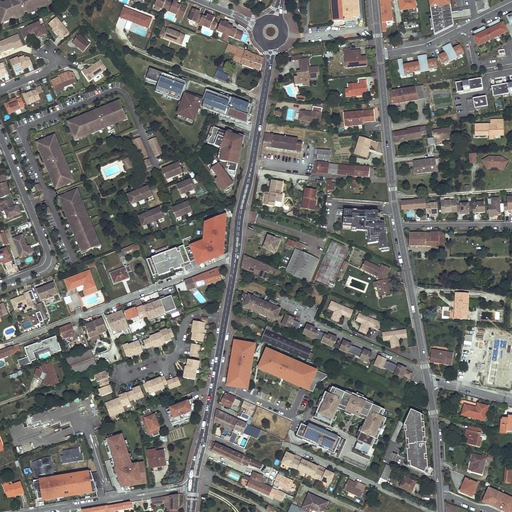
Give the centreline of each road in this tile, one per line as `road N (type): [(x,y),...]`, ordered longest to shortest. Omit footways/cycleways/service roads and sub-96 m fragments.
road 1 (residential): [(0,347),(235,261)]
road 2 (secondary): [(192,487),(235,261)]
road 3 (secondary): [(235,261),(269,66)]
road 4 (residential): [(0,285),(48,260),(0,134)]
road 5 (tertiary): [(398,226),(379,54)]
road 6 (residential): [(192,487),(32,511)]
road 7 (tertiary): [(427,381),(398,226)]
road 8 (tertiary): [(440,511),(427,381)]
